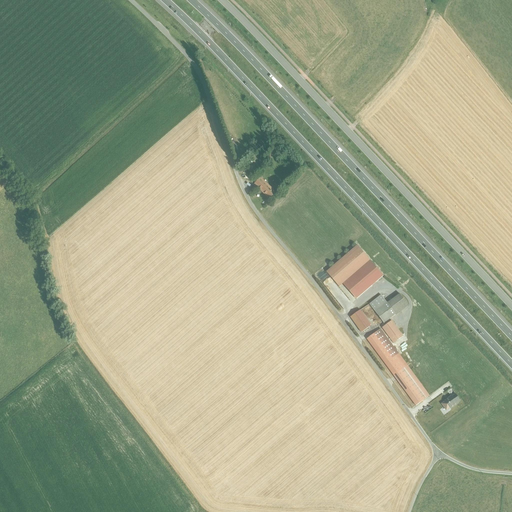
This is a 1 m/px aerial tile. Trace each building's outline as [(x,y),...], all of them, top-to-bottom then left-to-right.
[(295,176),(292,173),(283,181),(285,184),(295,176)] [(261,177),(254,184),(258,188),(259,188),(270,199),(276,192),(261,177)] [(259,188),(258,188),(269,199),(270,199),(259,188)] [(357,245),(327,272),(339,287),(342,284),(357,299),(384,276),(357,245)] [(397,315),(409,306),(400,293),(387,302),(381,295),(369,304),(384,324),(396,314),(397,315)] [(338,296),(333,300),(341,309),(346,305),(338,296)] [(361,310),(351,317),(362,332),(372,325),(361,310)] [(409,325),(413,330),(425,321),(421,315),(409,325)] [(392,321),(382,328),(394,343),(403,336),(392,321)] [(430,395),(381,329),(367,339),(416,406),(430,395)] [(412,333),(400,343),(405,349),(417,338),(412,333)] [(442,404),(446,410),(450,408),(457,403),(460,400),(456,394),(452,397),(452,396),(445,401),(442,404)]
